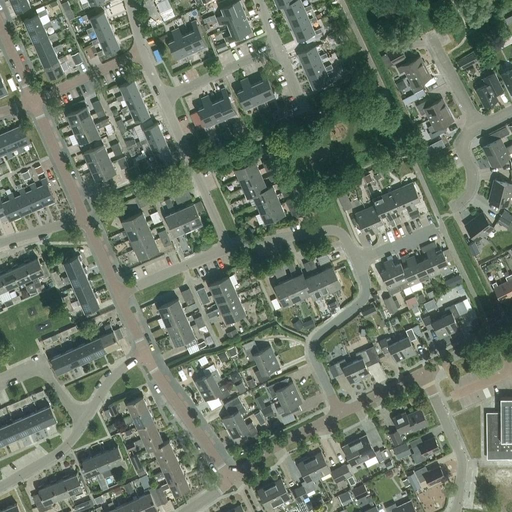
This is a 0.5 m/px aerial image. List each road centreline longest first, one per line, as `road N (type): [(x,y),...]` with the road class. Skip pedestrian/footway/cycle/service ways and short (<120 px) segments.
road 1 (residential): [(0,489),(68,445),(110,380),(143,353)]
road 2 (residential): [(356,263),(363,298),(312,348),(342,413)]
road 3 (residential): [(228,249),(160,100)]
road 4 (residential): [(231,482),(143,353)]
road 5 (residential): [(453,511),(461,464),(421,374)]
road 6 (residential): [(228,249),(335,232),(356,263)]
road 7 (residential): [(231,482),(275,447),(342,413)]
road 8 (residential): [(84,221),(32,104)]
road 9 (residential): [(160,100),(277,48)]
road 10 (residential): [(118,297),(228,249)]
